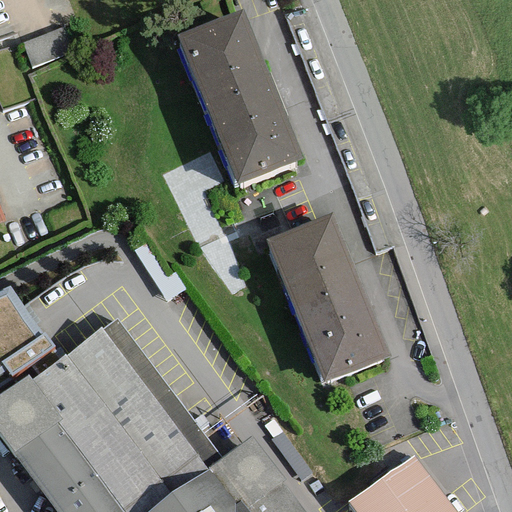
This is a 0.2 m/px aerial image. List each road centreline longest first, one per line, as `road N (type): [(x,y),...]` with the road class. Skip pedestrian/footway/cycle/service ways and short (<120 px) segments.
road 1 (residential): [(324,0),(511,498)]
road 2 (unknown): [(471,389),(431,396),(412,372),(294,26)]
